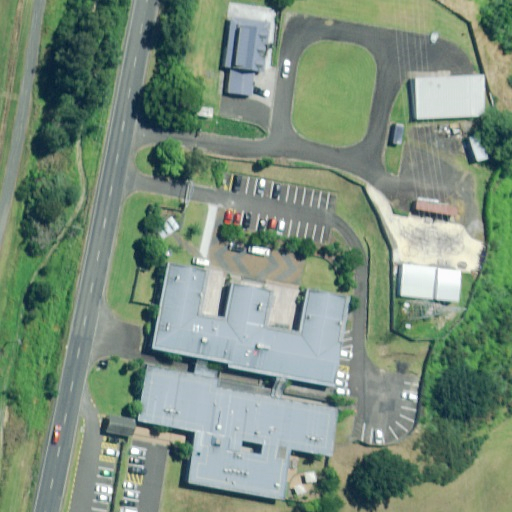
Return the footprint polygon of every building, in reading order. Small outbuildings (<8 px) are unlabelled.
[(256,25),(221,20),(211,98),(246,102),(256,25)] [(465,84),(397,86),(398,125),(466,123),(465,84)] [(475,137),(462,140),(467,161),(480,158),(475,137)] [(443,209),(401,203),(399,220),(440,226),(443,209)] [(196,273),(153,264),(134,351),(323,391),(341,304),(296,294),(287,338),(253,331),(261,294),(220,285),(213,317),(188,312),(196,273)] [(441,274),(387,267),(384,290),(416,295),(415,304),(436,307),(441,274)] [(324,410),(133,370),(122,422),(181,434),(169,488),(265,508),(276,456),(312,464),(324,410)]
